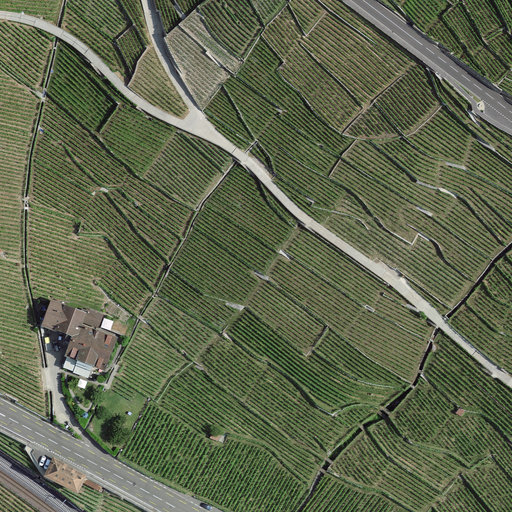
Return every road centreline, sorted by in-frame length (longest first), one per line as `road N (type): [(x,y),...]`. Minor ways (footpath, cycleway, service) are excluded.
road 1 (track): [(210,135),(511,382)]
road 2 (track): [(0,14),(62,34),(140,102),(210,135)]
road 3 (primary): [(0,412),(183,511)]
road 4 (tertiary): [(362,0),(511,113)]
road 5 (track): [(210,135),(169,68),(146,0)]
